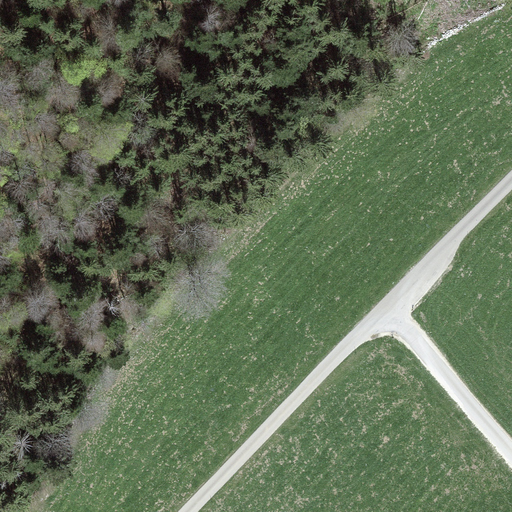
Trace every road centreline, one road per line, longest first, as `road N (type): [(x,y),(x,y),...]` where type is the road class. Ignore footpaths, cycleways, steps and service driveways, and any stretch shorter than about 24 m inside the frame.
road 1 (unclassified): [(385,309),(188,511)]
road 2 (unclassified): [(385,309),(511,455)]
road 3 (unclassified): [(511,178),(385,309)]
